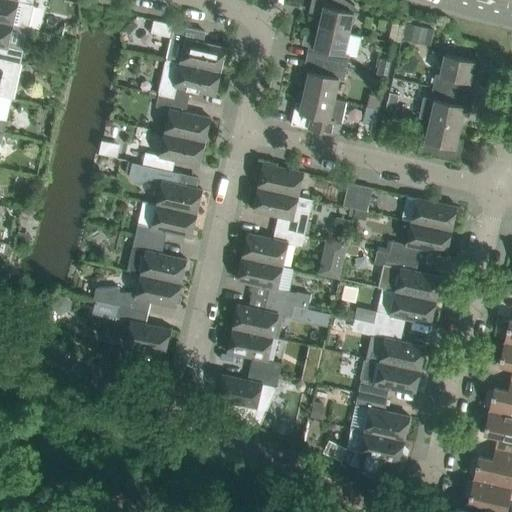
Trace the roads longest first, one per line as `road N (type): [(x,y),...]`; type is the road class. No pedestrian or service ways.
road 1 (unclassified): [(378,511),(0,333)]
road 2 (residential): [(435,500),(499,187)]
road 3 (residential): [(499,187),(243,132)]
road 4 (residential): [(188,383),(243,132)]
road 5 (residential): [(243,132),(263,23),(191,0)]
